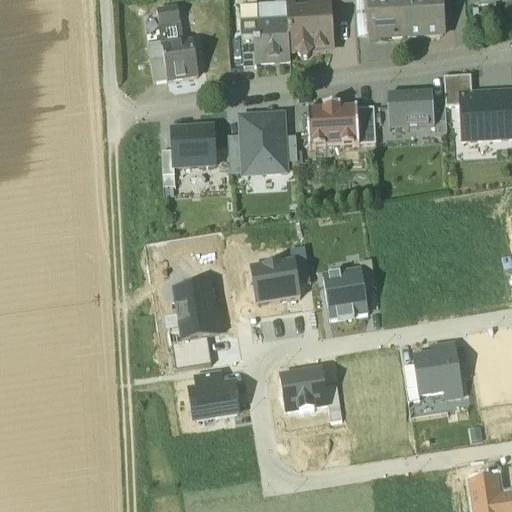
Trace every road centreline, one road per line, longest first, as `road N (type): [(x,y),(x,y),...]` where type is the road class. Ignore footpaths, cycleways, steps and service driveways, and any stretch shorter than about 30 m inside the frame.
road 1 (residential): [(511,319),(269,355),(256,378),(268,461),(289,483),(511,450)]
road 2 (residential): [(511,55),(106,111)]
road 3 (track): [(132,511),(106,111)]
